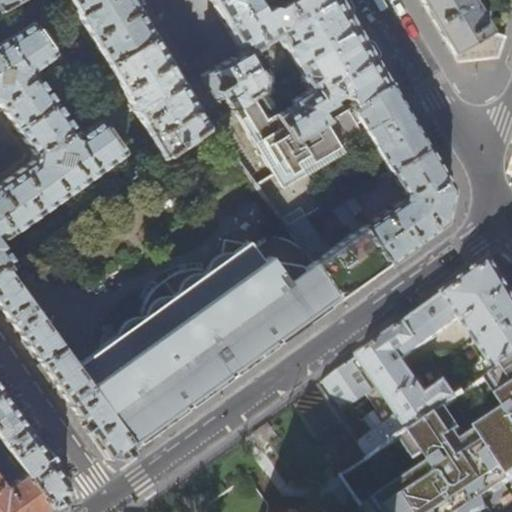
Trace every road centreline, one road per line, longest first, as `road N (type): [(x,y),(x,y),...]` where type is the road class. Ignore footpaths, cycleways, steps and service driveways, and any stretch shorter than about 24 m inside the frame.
road 1 (residential): [(109,503),(503,215)]
road 2 (residential): [(482,182),(377,0)]
road 3 (residential): [(0,350),(109,503)]
